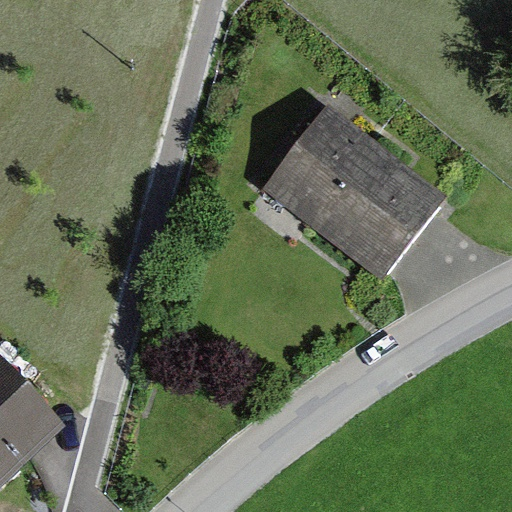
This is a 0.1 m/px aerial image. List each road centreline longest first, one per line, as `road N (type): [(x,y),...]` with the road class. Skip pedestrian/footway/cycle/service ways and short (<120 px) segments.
road 1 (track): [(223,0),(89,511)]
road 2 (residential): [(511,297),(320,410),(195,511)]
